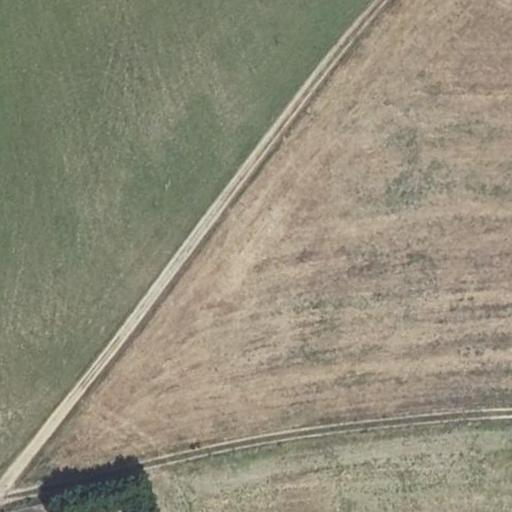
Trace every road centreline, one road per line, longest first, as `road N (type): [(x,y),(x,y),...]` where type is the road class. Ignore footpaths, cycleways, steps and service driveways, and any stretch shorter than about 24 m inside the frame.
road 1 (track): [(380,0),(0,488)]
road 2 (track): [(511,414),(339,427),(0,500)]
